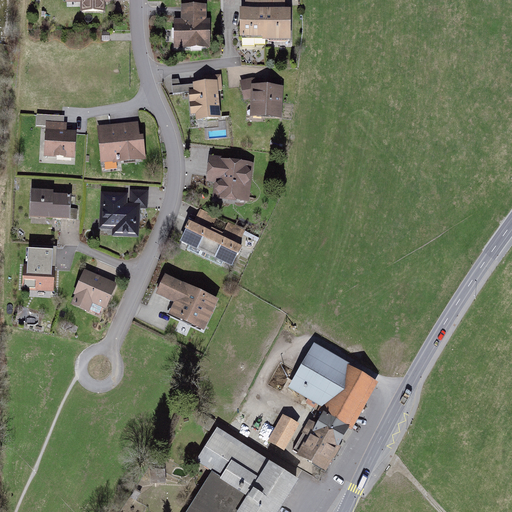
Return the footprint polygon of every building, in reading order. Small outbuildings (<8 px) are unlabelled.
[(66,0),(66,2),(81,3),(81,12),(104,13),(104,3),(111,3),(110,0),(66,0)] [(286,0),(247,0),(247,15),(242,15),(242,44),(294,44),(294,15),(287,15),(286,0)] [(174,48),(210,47),(210,18),(207,18),(207,4),(181,4),(181,18),(174,19),(174,48)] [(102,32),(102,41),(110,41),(110,32),(102,32)] [(223,90),(221,74),(205,76),(205,80),(193,81),(193,90),(189,90),(191,114),(196,114),(196,120),(221,118),(218,91),(223,90)] [(246,104),(253,102),(252,123),(283,124),(284,90),(283,82),(254,81),(241,84),(246,104)] [(45,157),(77,158),(78,132),(67,131),(68,123),(47,122),(45,157)] [(147,160),(142,122),(99,128),(105,166),(147,160)] [(256,162),(212,157),(209,184),(216,185),(214,200),(251,204),(256,162)] [(33,220),(72,219),(71,194),(54,195),(54,191),(32,191),(33,220)] [(130,195),(102,194),(101,230),(112,230),(112,238),(140,239),(141,210),(149,211),(150,192),(130,191),(130,195)] [(209,254),(220,231),(214,228),(219,219),(203,211),(197,223),(192,221),(182,241),(209,254)] [(225,233),(220,231),(209,254),(235,267),(245,246),(241,244),(246,233),(229,225),(225,233)] [(56,266),(53,266),(54,255),(36,255),(35,266),(25,265),(24,291),(55,292),(56,266)] [(104,318),(119,284),(86,270),(71,305),(104,318)] [(169,314),(206,331),(220,300),(167,275),(158,295),(174,302),(169,314)] [(382,382),(315,345),(291,388),(310,399),(307,403),(325,413),(353,428),(356,430),(382,382)] [(327,472),(353,428),(325,413),(319,424),(312,420),(293,452),(327,472)] [(302,424),(284,415),(270,443),(288,452),(302,424)] [(188,511),(280,511),(302,479),(219,427),(197,462),(213,473),(188,511)]
